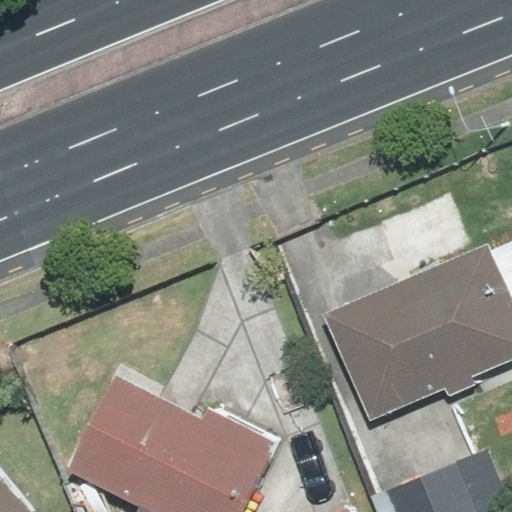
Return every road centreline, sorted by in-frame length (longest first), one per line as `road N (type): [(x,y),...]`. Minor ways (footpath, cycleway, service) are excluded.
road 1 (primary): [(511,5),(0,209)]
road 2 (primary): [(0,55),(138,0)]
